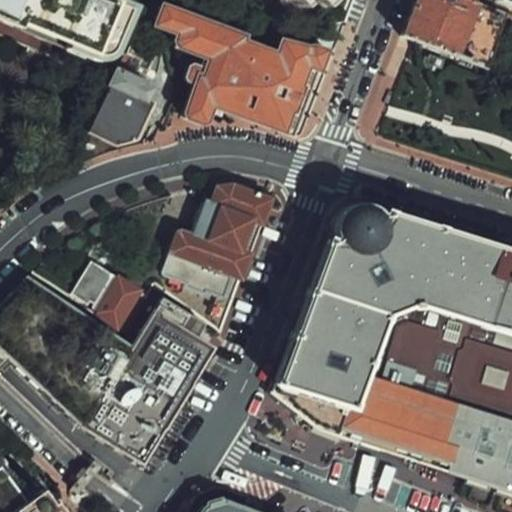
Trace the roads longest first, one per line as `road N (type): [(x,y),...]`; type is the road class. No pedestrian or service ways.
road 1 (tertiary): [(0,255),(44,211),(128,175),(193,158),(324,169)]
road 2 (residential): [(324,169),(262,337),(207,441)]
road 3 (tertiary): [(324,169),(373,173),(511,216)]
road 4 (residential): [(378,511),(207,441)]
road 5 (tertiary): [(387,0),(324,169)]
road 6 (residential): [(0,391),(131,511)]
